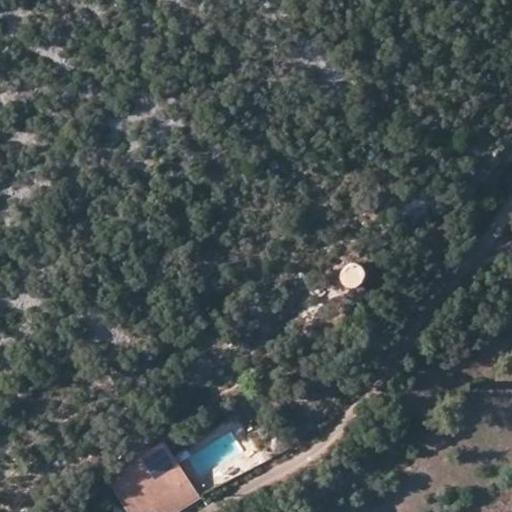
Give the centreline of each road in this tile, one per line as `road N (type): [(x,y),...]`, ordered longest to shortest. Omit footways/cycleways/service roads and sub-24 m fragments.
road 1 (track): [(511,200),(343,419)]
road 2 (residential): [(210,511),(312,451),(343,419)]
